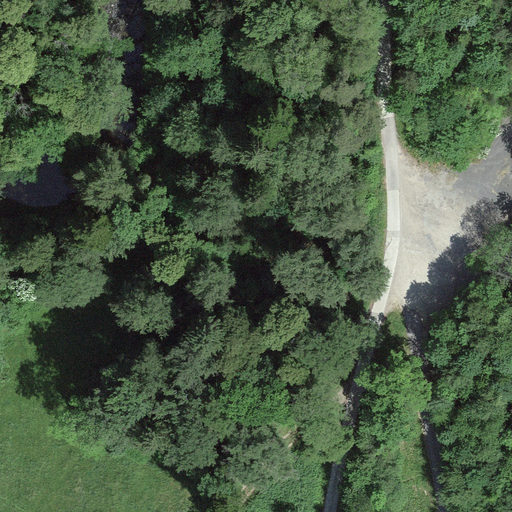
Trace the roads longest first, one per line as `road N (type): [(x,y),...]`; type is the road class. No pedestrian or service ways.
road 1 (track): [(329,511),(400,235)]
road 2 (track): [(400,235),(448,511)]
road 3 (track): [(387,0),(400,235)]
